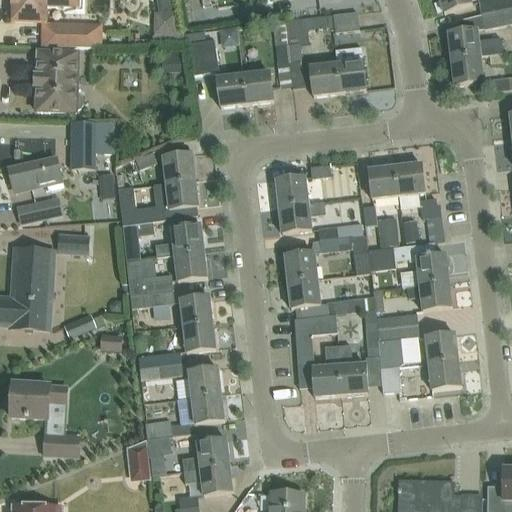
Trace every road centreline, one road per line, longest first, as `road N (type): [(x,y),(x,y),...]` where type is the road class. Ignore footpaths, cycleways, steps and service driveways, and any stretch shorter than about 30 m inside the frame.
road 1 (residential): [(420,127),(249,148),(236,162),(268,437),(281,453),(353,449)]
road 2 (residential): [(503,428),(470,140),(462,129),(420,127)]
road 3 (residential): [(353,449),(503,428)]
road 4 (residential): [(420,127),(410,36),(397,0)]
